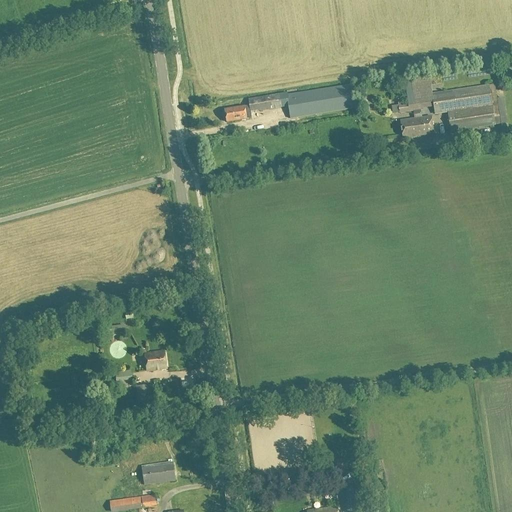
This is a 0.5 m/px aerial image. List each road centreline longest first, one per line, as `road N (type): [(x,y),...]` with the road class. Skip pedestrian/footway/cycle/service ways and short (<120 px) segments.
road 1 (tertiary): [(231,511),(149,0)]
road 2 (unknown): [(0,221),(178,178)]
road 3 (unknown): [(128,0),(0,41)]
